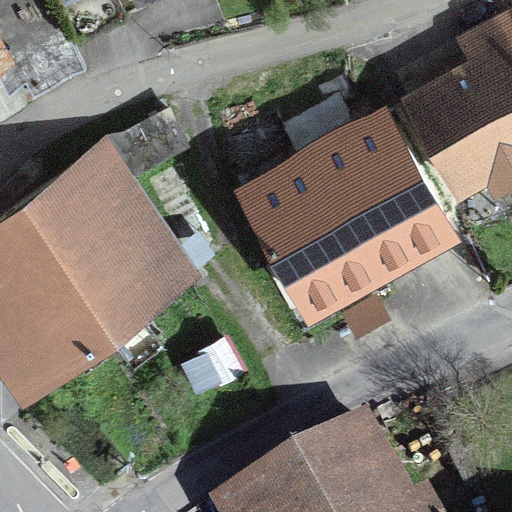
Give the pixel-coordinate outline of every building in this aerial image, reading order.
[(128,0),(133,10),(158,0),(128,0)] [(465,64),(396,103),(453,204),(511,170),(511,10),(453,44),(465,64)] [(379,110),(226,194),(297,321),(449,236),(379,110)] [(105,145),(0,221),(0,373),(18,407),(194,280),(105,145)] [(415,511),(362,421),(210,510),(210,511),(415,511)]
